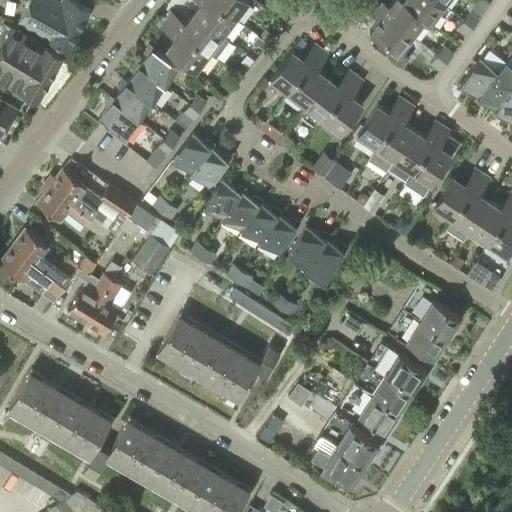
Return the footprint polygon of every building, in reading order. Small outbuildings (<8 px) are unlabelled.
[(90,8),(76,0),(69,0),(69,1),(68,0),(57,0),(58,0),(56,0),(27,0),(17,20),(68,48),(90,8)] [(235,17),(213,0),(197,0),(200,2),(192,11),(222,34),(235,17)] [(213,0),(235,17),(247,0),(213,0)] [(430,21),(401,0),(391,0),(387,7),(382,3),(377,9),(412,34),(424,18),(429,22),(430,21)] [(443,4),(438,0),(401,0),(430,21),(443,4)] [(412,34),(377,9),(373,14),(378,18),(369,31),(390,46),(386,52),(402,64),(409,55),(401,49),(412,34)] [(472,26),(479,16),(470,9),(463,19),(472,26)] [(222,34),(192,11),(185,21),(170,10),(164,18),(209,51),(217,57),(230,40),(222,34)] [(209,51),(164,18),(159,25),(173,36),(165,47),(194,69),(209,51)] [(235,29),(257,48),(266,38),(243,19),(235,29)] [(465,35),(472,26),(463,19),(456,28),(465,35)] [(62,55),(11,25),(0,44),(0,77),(37,99),(62,55)] [(288,91),(321,47),(313,42),(302,56),(292,48),(270,77),(288,91)] [(333,46),(328,43),(324,49),(328,52),(333,46)] [(453,51),(444,44),(437,53),(446,60),(453,51)] [(134,60),(133,60),(165,82),(177,66),(151,46),(139,63),(134,60)] [(305,104),(327,75),(317,68),(328,53),(321,47),(288,91),(305,104)] [(440,70),(446,60),(437,53),(430,63),(440,70)] [(477,96),(497,69),(479,56),(465,74),(466,75),(457,86),(463,91),(466,87),(477,96)] [(494,109),(511,83),(511,64),(505,59),(497,69),(477,96),(474,99),(480,104),(483,100),(494,109)] [(134,69),(125,81),(152,100),(165,82),(133,60),(129,66),(134,69)] [(323,118),(355,73),(348,68),(336,83),(327,75),(305,104),(311,108),(306,116),(317,124),(322,117),(323,118)] [(340,130),(362,102),(351,94),(363,79),(355,73),(323,118),(340,130)] [(125,81),(125,80),(121,77),(117,83),(121,86),(112,98),(108,94),(107,95),(138,118),(152,100),(125,81)] [(511,121),(511,120),(511,83),(494,109),(491,112),(497,117),(500,113),(511,121)] [(199,109),(206,100),(196,93),(189,102),(199,109)] [(138,118),(107,95),(103,101),(108,104),(98,116),(124,136),(138,118)] [(367,160),(406,100),(398,95),(388,110),(377,103),(356,134),(375,146),(366,159),(367,160)] [(0,132),(2,134),(17,105),(0,96),(0,132)] [(388,167),(414,127),(404,120),(414,105),(406,100),(367,160),(385,171),(388,167)] [(192,118),(199,109),(189,102),(182,111),(192,118)] [(259,126),(264,119),(256,114),(252,120),(259,126)] [(260,127),(265,131),(271,124),(266,119),(260,127)] [(407,179),(442,124),(434,119),(424,134),(414,127),(388,167),(407,179)] [(431,183),(451,151),(455,145),(444,138),(450,129),(442,124),(407,179),(408,180),(405,184),(424,196),(431,183)] [(179,136),(169,129),(162,138),(172,145),(179,136)] [(190,171),(213,141),(207,137),(205,140),(192,131),(172,157),(190,171)] [(165,154),(172,145),(162,138),(155,147),(165,154)] [(208,185),(228,158),(231,154),(225,150),(222,153),(211,145),(214,141),(213,141),(190,171),(208,185)] [(323,173),(333,158),(322,151),(312,165),(323,173)] [(345,168),(332,159),(323,173),(335,182),(345,168)] [(80,191),(86,183),(61,165),(48,182),(105,225),(110,229),(115,231),(120,224),(135,200),(108,182),(98,197),(117,210),(115,212),(112,216),(80,191)] [(452,217),(481,172),(474,167),(464,182),(453,175),(433,205),(452,217)] [(470,229),(490,198),(480,192),(489,177),(481,172),(452,217),(453,218),(446,229),(463,239),(470,228),(470,229)] [(222,218),(242,185),(237,181),(234,185),(221,177),(203,207),(222,218)] [(105,225),(48,182),(35,200),(59,218),(66,209),(104,237),(110,229),(105,225)] [(240,230),(261,196),(255,193),(253,197),(241,189),(243,186),(242,185),(222,218),(240,230)] [(369,195),(363,204),(373,212),(384,196),(373,189),(369,195)] [(489,241),(511,204),(511,191),(510,190),(500,205),(490,198),(470,229),(489,241)] [(363,204),(369,195),(364,191),(359,193),(355,198),(363,204)] [(160,210),(168,200),(158,193),(151,203),(160,210)] [(258,241),(279,207),(273,204),(271,208),(259,201),(262,197),(261,196),(240,230),(258,241)] [(135,200),(120,224),(140,237),(141,235),(145,237),(148,232),(149,232),(150,232),(153,226),(154,227),(160,217),(135,200)] [(168,200),(160,210),(169,216),(176,206),(168,200)] [(508,253),(511,246),(511,204),(489,241),(508,253)] [(278,253),(298,220),(292,215),(289,220),(278,212),(280,208),(279,207),(258,241),(278,253)] [(394,226),(402,232),(409,223),(400,217),(394,226)] [(306,265),(327,232),(321,228),(319,232),(305,224),(287,253),(306,265)] [(11,244),(66,284),(71,275),(41,253),(47,244),(23,227),(11,244)] [(44,235),(51,240),(55,234),(48,230),(44,235)] [(148,232),(145,237),(130,259),(151,272),(168,246),(148,232)] [(326,277),(346,244),(340,240),(337,244),(325,236),(328,232),(327,232),(306,265),(326,277)] [(199,256),(206,245),(196,238),(189,250),(199,256)] [(66,284),(11,244),(0,258),(0,261),(23,279),(29,269),(47,282),(41,292),(54,301),(66,284)] [(206,245),(199,256),(209,262),(216,251),(206,245)] [(95,261),(86,255),(79,267),(88,272),(95,261)] [(466,260),(457,255),(451,264),(460,269),(466,260)] [(467,273),(480,282),(489,269),(476,260),(467,273)] [(236,279),(242,268),(233,262),(227,273),(236,279)] [(82,274),(86,276),(88,272),(79,267),(78,266),(74,272),(81,276),(82,274)] [(252,274),(242,268),(236,279),(245,285),(252,274)] [(84,320),(113,275),(103,269),(95,282),(85,277),(66,309),(84,320)] [(122,280),(113,275),(84,320),(103,331),(118,306),(109,300),(122,280)] [(235,286),(229,295),(289,332),(295,323),(235,286)] [(281,308),(287,297),(277,291),(271,301),(281,308)] [(287,297),(281,308),(290,314),(297,303),(287,297)] [(433,298),(419,319),(447,336),(460,316),(433,298)] [(261,358),(260,357),(180,310),(157,350),(158,350),(160,347),(171,354),(171,355),(187,364),(187,363),(199,370),(197,373),(198,374),(200,370),(212,377),(211,378),(219,383),(227,387),(227,386),(239,393),(237,397),(238,397),(261,358)] [(348,311),(341,322),(358,332),(365,322),(348,311)] [(447,336),(419,319),(406,339),(433,357),(447,336)] [(398,351),(384,372),(412,389),(426,369),(398,351)] [(105,457),(124,468),(200,511),(234,511),(249,487),(248,487),(246,490),(234,483),(235,482),(227,477),(219,473),(218,474),(207,467),(209,464),(208,463),(206,467),(194,460),(195,459),(186,454),(179,450),(178,451),(166,444),(168,440),(167,440),(165,443),(154,436),(154,435),(139,426),(138,427),(126,420),(128,417),(127,416),(107,451),(95,444),(111,416),(110,416),(108,419),(96,412),(97,411),(89,406),(81,402),(81,403),(69,396),(71,393),(70,392),(68,396),(56,389),(57,388),(41,379),(40,380),(29,373),(30,369),(7,408),(90,457),(81,472),(92,479),(105,457)] [(412,389),(384,372),(371,392),(399,410),(412,389)] [(297,380),(287,395),(300,404),(311,390),(297,380)] [(399,410),(371,392),(358,412),(386,430),(399,410)] [(320,433),(365,462),(367,460),(369,461),(374,454),(371,452),(378,441),(351,424),(353,421),(335,410),(320,433)] [(283,420),(273,415),(257,438),(267,445),(283,420)] [(286,422),(276,435),(297,452),(308,438),(286,422)] [(365,462),(320,433),(310,449),(314,452),(311,456),(351,484),(358,473),(360,475),(365,467),(363,465),(365,462)] [(67,496),(72,494),(0,450),(0,462),(61,499),(67,496)] [(72,494),(67,496),(74,511),(95,511),(100,506),(76,491),(72,494)] [(61,499),(54,504),(59,511),(74,511),(67,496),(61,499)] [(242,511),(259,511),(261,510),(248,503),(242,511)]
